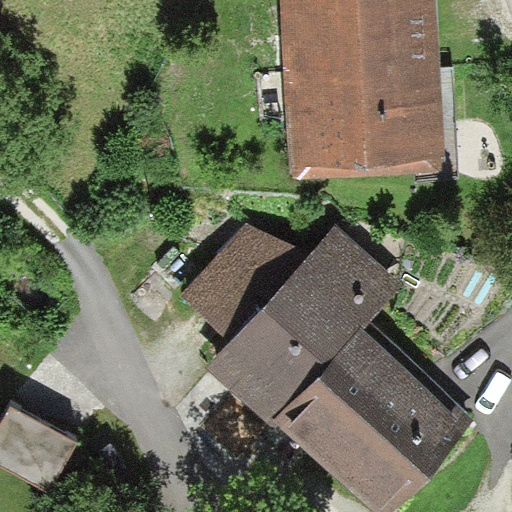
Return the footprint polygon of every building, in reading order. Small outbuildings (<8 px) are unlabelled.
[(428,0),(274,0),(283,176),(437,168),(428,0)] [(220,339),(304,247),(241,223),(171,293),(220,339)] [(272,416),(357,322),(391,285),(324,225),(304,247),(220,339),(200,362),(266,422),(272,416)] [(357,322),(272,416),(375,511),(383,511),(466,423),(357,322)] [(71,436),(2,403),(0,406),(0,467),(45,489),(71,436)]
